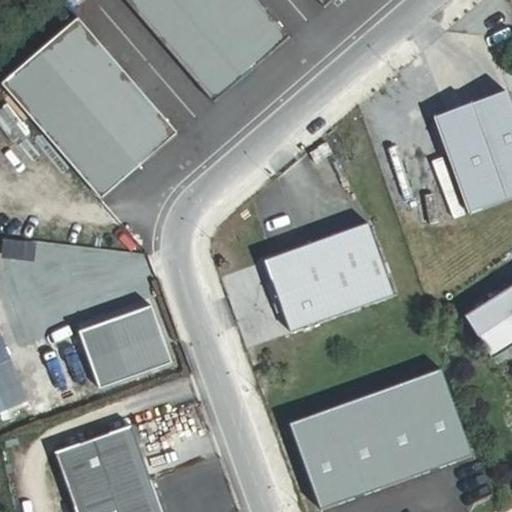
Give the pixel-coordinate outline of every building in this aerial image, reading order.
[(511,117),(505,99),(399,138),(433,232),(511,204),(511,117)] [(324,181),(345,172),(334,147),(313,156),(324,181)] [(394,304),(369,233),(265,270),(291,341),(394,304)] [(6,240),(4,260),(36,263),(38,243),(6,240)] [(511,356),(511,297),(466,325),(492,369),(511,356)] [(0,351),(0,406),(20,398),(0,351)] [(55,460),(73,511),(159,511),(131,433),(55,460)]
